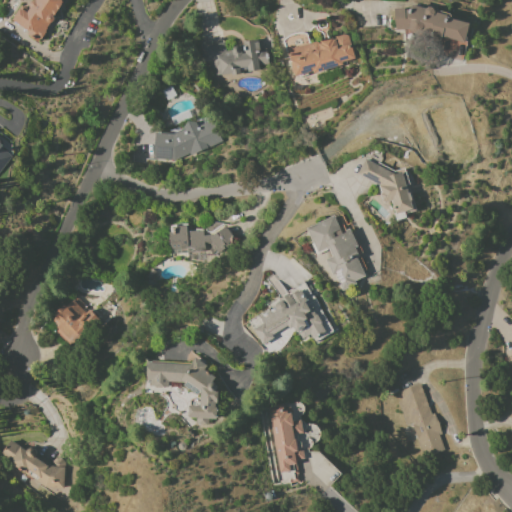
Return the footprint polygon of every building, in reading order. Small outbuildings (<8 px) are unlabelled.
[(66,0),(65,2),(66,4),(57,17),(57,19),(57,20),(57,21),(53,24),(49,32),(49,33),(44,41),(43,41),(41,43),(30,36),(31,33),(15,22),(25,7),(32,11),(33,9),(32,5),(34,2),(39,2),(40,0),(66,0)] [(473,25),(467,44),(446,39),(445,40),(442,41),(416,33),(411,32),(399,32),(397,10),(408,9),(408,11),(412,11),(416,7),(429,10),(432,9),(436,10),(438,13),(438,14),(450,17),(450,19),(473,25)] [(352,38),(358,60),(345,64),(345,66),(317,75),(316,73),(298,77),(296,76),(294,70),(296,67),(294,62),(293,62),(290,52),(313,45),(313,46),(315,45),(319,44),(322,45),(323,45),(323,43),(335,39),(336,41),(338,38),(346,35),(352,38)] [(261,41),(263,51),(269,50),(272,66),(263,67),(263,72),(251,73),(251,71),(244,72),(243,76),(235,77),(235,75),(223,77),(224,76),(219,77),(218,70),(215,71),(215,68),(214,68),(213,63),(207,64),(204,48),(228,44),(229,52),(235,52),(236,50),(237,49),(238,48),(240,48),(242,48),(242,49),(243,50),(244,52),(245,52),(245,55),(248,55),(246,44),(261,41)] [(177,162),(156,160),(158,135),(177,136),(187,131),(186,129),(199,123),(202,128),(216,122),(225,143),(210,151),(210,150),(193,157),(193,155),(177,162)] [(15,158),(1,176),(0,175),(0,140),(3,142),(3,145),(5,147),(3,149),(15,158)] [(405,174),(416,211),(399,216),(395,203),(387,205),(387,204),(386,204),(383,195),(384,194),(382,187),(360,176),(368,161),(397,176),(405,174)] [(353,230),(361,248),(358,249),(363,259),(360,260),(368,278),(358,283),(359,286),(345,292),(338,277),(336,277),(328,261),(335,258),(332,251),(319,257),(314,245),(316,245),(309,230),(337,218),(346,236),(348,234),(348,232),(353,230)] [(230,230),(236,237),(235,246),(220,255),(219,253),(214,256),(212,252),(212,246),(209,246),(208,250),(174,256),(174,247),(173,247),(172,234),(176,234),(176,229),(178,228),(189,228),(190,233),(200,232),(200,233),(206,232),(207,237),(216,237),(228,229),(230,230)] [(329,333),(316,341),(313,336),(306,341),(301,334),(299,333),(296,329),(293,331),(290,328),(275,337),(277,340),(266,346),(256,331),(266,325),(262,319),(279,309),(279,306),(281,304),(283,303),(281,301),(293,295),(294,296),(301,292),(302,293),(304,292),(310,302),(311,301),(316,309),(315,310),(319,317),(320,316),(325,325),(324,325),(329,333)] [(60,329),(62,326),(58,321),(59,319),(57,316),(67,307),(69,309),(76,302),(90,315),(93,311),(103,322),(78,347),(60,329)] [(149,382),(151,364),(193,366),(198,359),(210,367),(208,372),(218,379),(216,383),(218,385),(220,388),(220,391),(219,393),(221,393),(220,420),(211,420),(211,426),(199,425),(199,419),(191,419),(192,407),(202,407),(204,396),(202,395),(200,396),(186,387),(187,385),(172,383),(171,389),(153,388),(154,382),(149,382)] [(423,386),(434,416),(437,415),(444,436),(442,437),(447,452),(426,459),(419,440),(420,440),(415,426),(414,426),(414,425),(409,426),(401,404),(405,402),(402,393),(423,386)] [(145,395),(135,399),(133,395),(143,391),(145,395)] [(282,404),(284,406),(289,406),(289,407),(291,408),(292,420),(300,420),(302,432),(295,433),(297,440),(300,441),(301,446),(300,447),(302,447),(304,458),(298,459),(299,461),(295,461),(297,473),(296,474),(297,480),(289,482),(289,479),(293,478),(291,464),(288,464),(289,470),(279,472),(267,406),(282,404)] [(47,489),(38,483),(26,474),(12,463),(10,464),(2,458),(14,442),(29,452),(32,449),(34,449),(35,449),(36,450),(38,451),(39,452),(39,455),(39,456),(50,464),(54,467),(55,463),(59,459),(64,459),(68,463),(68,471),(69,472),(68,483),(67,482),(66,490),(47,489)]
